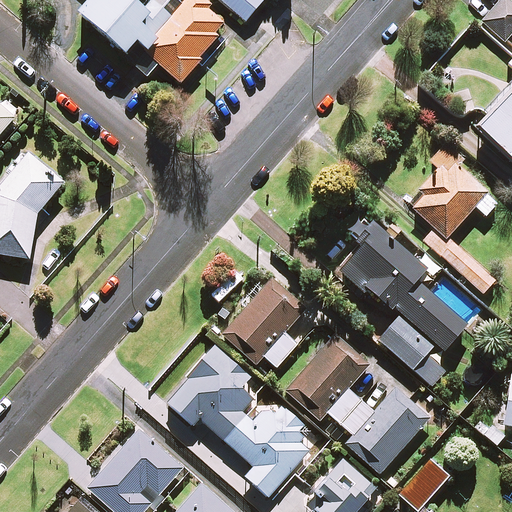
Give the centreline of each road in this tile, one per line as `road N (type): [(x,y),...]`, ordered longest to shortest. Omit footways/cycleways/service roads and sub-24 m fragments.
road 1 (residential): [(209,205),(0,440)]
road 2 (residential): [(0,27),(209,205)]
road 3 (residential): [(391,0),(209,205)]
